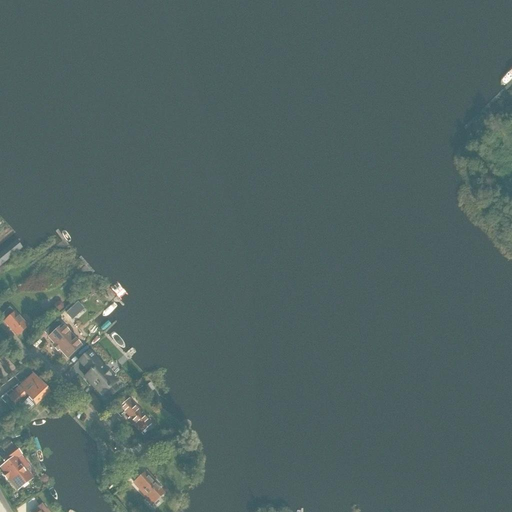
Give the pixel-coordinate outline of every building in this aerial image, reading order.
[(14,243),(0,255),(0,265),(1,266),(7,261),(20,250),(14,243)] [(82,308),(77,303),(67,312),(71,317),(82,308)] [(14,313),(9,307),(1,315),(6,320),(5,321),(11,327),(10,329),(17,336),(27,327),(14,312),(14,313)] [(61,325),(57,320),(44,332),(48,337),(47,338),(53,344),(51,345),(57,352),(59,350),(67,359),(82,346),(62,324),(61,325)] [(89,351),(80,359),(91,371),(86,376),(103,394),(105,393),(109,398),(118,390),(113,385),(115,383),(99,365),(100,364),(89,351)] [(33,374),(26,367),(0,387),(0,398),(5,395),(8,398),(14,404),(25,394),(35,405),(50,392),(33,374)] [(132,404),(129,401),(116,413),(121,417),(125,413),(132,420),(130,422),(139,431),(148,422),(140,414),(141,412),(133,403),(132,404)] [(146,452),(155,448),(153,442),(144,446),(146,452)] [(17,491),(34,479),(18,458),(22,455),(14,445),(0,456),(0,458),(4,464),(0,466),(0,468),(3,472),(1,474),(6,481),(8,479),(17,491)] [(163,494),(156,487),(157,485),(145,472),(134,483),(153,504),(163,494)]
